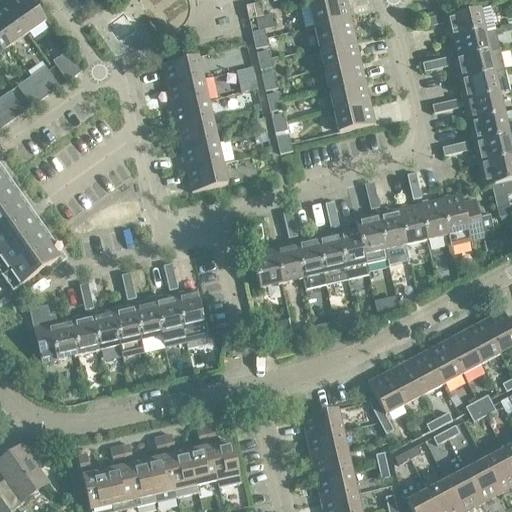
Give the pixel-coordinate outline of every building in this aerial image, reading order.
[(29,0),(10,0),(5,4),(26,34),(44,21),(29,0)] [(313,28),(349,19),(344,0),(332,0),(308,6),(313,28)] [(0,7),(0,34),(8,46),(26,34),(5,4),(0,7)] [(260,5),(246,8),(248,21),(264,18),(260,5)] [(444,19),(443,15),(425,20),(427,29),(443,25),(447,40),(491,30),(486,9),(444,19)] [(317,49),(353,40),(349,19),(313,28),(317,49)] [(496,51),(491,30),(447,40),(452,61),(496,51)] [(253,43),(266,40),(264,31),(251,34),(253,43)] [(0,52),(8,46),(0,34),(0,52)] [(268,49),(266,40),(253,43),(255,52),(268,49)] [(353,40),(317,49),(322,70),(358,61),(353,40)] [(501,72),(496,51),(452,61),(457,83),(501,72)] [(51,62),(66,83),(80,73),(65,52),(51,62)] [(258,64),(271,61),(269,53),(256,55),(258,64)] [(166,88),(201,80),(196,58),(161,66),(166,88)] [(434,62),(437,71),(449,68),(447,60),(434,62)] [(273,70),(271,61),(258,64),(260,73),(273,70)] [(327,91),(363,83),(358,61),(322,70),(327,91)] [(424,74),(437,71),(434,62),(422,65),(424,74)] [(16,87),(31,107),(59,88),(44,67),(16,87)] [(250,67),(238,72),(243,86),(256,81),(250,67)] [(505,94),(501,72),(457,83),(462,104),(498,95),(505,94)] [(263,85),(276,82),(274,73),(261,76),(263,85)] [(201,80),(166,88),(171,109),(206,101),(201,80)] [(278,91),(276,82),(263,85),(265,94),(278,91)] [(363,83),(327,91),(332,112),(368,104),(363,83)] [(8,92),(0,98),(0,129),(23,113),(8,92)] [(268,106),(281,103),(279,94),(266,97),(268,106)] [(467,125),(503,116),(498,95),(462,104),(467,125)] [(206,101),(171,109),(176,130),(211,122),(206,101)] [(444,104),(446,113),(459,110),(457,101),(444,104)] [(283,112),(281,103),(268,106),(270,115),(283,112)] [(373,126),(368,104),(332,112),(337,134),(373,126)] [(434,116),(446,113),(444,104),(432,107),(434,116)] [(273,127),(286,124),(284,115),(271,118),(273,127)] [(508,137),(503,116),(467,125),(471,146),(508,137)] [(262,120),(254,122),(258,135),(265,134),(262,120)] [(211,122),(176,130),(180,151),(216,143),(211,122)] [(288,133),(286,124),(273,127),(275,136),(288,133)] [(278,148),(290,145),(288,137),(276,140),(278,148)] [(476,167),(511,158),(511,156),(508,137),(471,146),(476,167)] [(216,143),(180,151),(185,172),(221,164),(216,143)] [(454,147),(456,156),(469,153),(467,144),(454,147)] [(292,154),(290,145),(278,148),(280,157),(292,154)] [(444,159),(456,156),(454,147),(442,150),(444,159)] [(511,158),(476,167),(481,189),(490,187),(497,219),(510,216),(505,197),(511,195),(511,158)] [(226,186),(221,164),(185,172),(190,194),(226,186)] [(409,190),(418,188),(415,175),(406,177),(409,190)] [(0,275),(12,293),(45,269),(48,267),(52,272),(62,264),(0,176),(0,275)] [(367,199),(376,197),(373,185),(364,187),(367,199)] [(421,200),(418,188),(409,190),(412,202),(421,200)] [(437,201),(446,238),(448,249),(469,244),(468,238),(493,232),(489,217),(477,220),(474,204),(463,207),(460,196),(437,201)] [(379,210),(376,197),(367,199),(370,212),(379,210)] [(417,206),(425,243),(446,238),(437,201),(417,206)] [(327,219),(336,217),(333,204),(324,206),(327,219)] [(404,248),(425,243),(417,206),(396,211),(404,248)] [(396,211),(375,216),(383,252),(404,248),(396,211)] [(285,228),(294,226),(291,214),(282,216),(285,228)] [(364,266),(365,266),(385,261),(383,252),(375,216),(354,221),(364,266)] [(339,229),(336,217),(327,219),(330,231),(339,229)] [(368,279),(365,266),(364,266),(354,221),(353,221),(355,230),(335,235),(346,284),(368,279)] [(297,239),(294,226),(285,228),(288,241),(297,239)] [(252,235),(243,238),(246,250),(255,248),(252,235)] [(325,289),(346,284),(335,235),(314,240),(324,285),(325,289)] [(301,281),(303,290),(324,285),(314,240),(293,244),(301,281)] [(280,285),(301,281),(293,244),(272,249),(280,285)] [(258,290),(280,285),(272,249),(250,254),(258,290)] [(166,280),(175,278),(172,266),(163,268),(166,280)] [(124,290),(133,288),(130,275),(121,277),(124,290)] [(178,291),(175,278),(166,280),(169,293),(178,291)] [(82,300),(91,298),(88,285),(79,287),(82,300)] [(136,301),(133,288),(124,290),(127,303),(136,301)] [(182,332),(181,332),(184,343),(206,338),(195,291),(173,296),(182,332)] [(161,337),(181,332),(182,332),(173,296),(152,301),(161,337)] [(94,310),(91,298),(82,300),(85,312),(88,312),(94,310)] [(161,337),(152,301),(131,306),(140,342),(161,337)] [(142,353),(140,342),(131,306),(110,311),(118,347),(121,358),(142,353)] [(97,352),(118,347),(110,311),(95,315),(94,310),(88,312),(97,352)] [(86,316),(68,321),(76,357),(97,352),(88,312),(85,312),(86,316)] [(511,331),(503,314),(483,324),(500,357),(511,350),(511,331)] [(365,316),(356,318),(359,330),(368,328),(365,316)] [(288,320),(273,323),(276,337),(291,334),(288,320)] [(68,321),(54,324),(30,330),(39,366),(76,357),(68,321)] [(481,367),(500,357),(483,324),(464,334),(481,367)] [(464,334),(444,345),(462,377),(481,367),(464,334)] [(462,377),(444,345),(425,355),(443,388),(462,377)] [(425,355),(406,365),(424,398),(443,388),(425,355)] [(424,398),(406,365),(387,375),(404,408),(424,398)] [(404,408),(387,375),(368,385),(376,400),(368,404),(386,438),(394,433),(385,418),(404,408)] [(506,394),(511,390),(511,380),(502,386),(506,394)] [(480,411),(491,405),(487,398),(476,404),(480,411)] [(480,411),(476,404),(465,409),(469,417),(480,411)] [(495,413),(491,405),(480,411),(484,418),(495,413)] [(480,411),(469,417),(473,424),(484,418),(480,411)] [(307,442),(343,434),(338,412),(302,420),(307,442)] [(437,421),(441,428),(452,423),(448,415),(437,421)] [(430,434),(441,428),(437,421),(426,427),(430,434)] [(215,427),(205,429),(218,484),(217,484),(218,491),(241,486),(232,445),(219,448),(215,427)] [(443,434),(448,441),(459,435),(455,428),(443,434)] [(218,484),(205,429),(196,431),(201,452),(189,454),(197,488),(217,484),(218,484)] [(311,463),(348,455),(343,434),(307,442),(311,463)] [(436,447),(448,441),(443,434),(432,439),(436,447)] [(171,437),(162,439),(167,459),(168,459),(176,493),(177,501),(198,496),(197,488),(189,454),(176,457),(171,437)] [(154,498),(176,493),(168,459),(167,459),(162,439),(153,441),(158,462),(147,464),(154,498)] [(0,484),(0,498),(9,511),(12,511),(17,509),(24,504),(23,502),(48,484),(22,447),(0,462),(0,471),(6,480),(0,484)] [(120,449),(125,469),(135,511),(156,506),(154,498),(147,464),(134,467),(129,447),(120,449)] [(511,447),(502,453),(511,471),(511,447)] [(416,448),(405,454),(409,461),(420,456),(416,448)] [(112,511),(129,511),(135,511),(125,469),(120,449),(112,450),(117,471),(104,474),(112,511)] [(501,496),(511,490),(511,471),(502,453),(483,463),(501,496)] [(409,461),(405,454),(394,460),(398,467),(409,461)] [(316,484),(353,476),(348,455),(311,463),(316,484)] [(378,469),(387,467),(384,455),(375,457),(378,469)] [(112,511),(104,474),(92,477),(87,456),(78,459),(89,511),(112,511)] [(501,496),(483,463),(464,473),(482,506),(501,496)] [(390,479),(387,467),(378,469),(381,481),(390,479)] [(470,511),(482,506),(464,473),(445,483),(460,511),(470,511)] [(358,497),(353,476),(316,484),(321,506),(358,497)] [(460,511),(445,483),(426,494),(436,511),(460,511)] [(410,511),(436,511),(426,494),(407,504),(410,511)] [(360,511),(358,497),(321,506),(322,511),(360,511)] [(388,511),(396,509),(393,497),(385,499),(388,511)] [(0,511),(9,511),(0,498),(0,511)]
